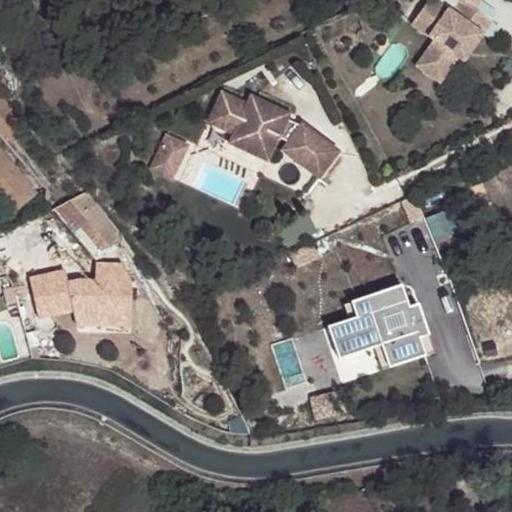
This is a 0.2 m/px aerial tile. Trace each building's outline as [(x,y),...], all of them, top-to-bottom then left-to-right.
[(489,33),(459,10),(445,0),(433,0),(418,21),(440,38),(421,63),(445,80),(465,55),(473,44),(477,47),(489,33)] [(472,0),(466,0),(459,10),(489,33),(499,20),(482,7),(472,0)] [(473,44),(465,55),(469,58),(477,47),(473,44)] [(0,128),(106,256),(121,246),(0,99),(0,128)] [(251,115),(253,110),(230,100),(224,113),(220,112),(213,128),(237,139),(234,148),(274,164),(284,141),(291,148),(286,156),(324,182),(342,156),(305,130),(303,132),(291,127),(294,118),(267,106),(261,119),(251,115)] [(257,101),(253,110),(251,115),(261,119),(267,106),(257,101)] [(195,147),(172,136),(156,172),(179,182),(195,147)] [(0,193),(19,216),(39,200),(0,152),(0,193)] [(309,216),(277,231),(286,250),(318,234),(309,216)] [(409,308),(403,287),(352,303),(357,318),(350,321),(329,328),(339,361),(382,347),(389,370),(425,358),(420,340),(429,337),(423,318),(414,322),(409,308)] [(352,303),(345,305),(350,321),(357,318),(352,303)] [(419,305),(409,308),(414,322),(423,318),(419,305)] [(429,337),(420,340),(425,358),(435,355),(429,337)]
